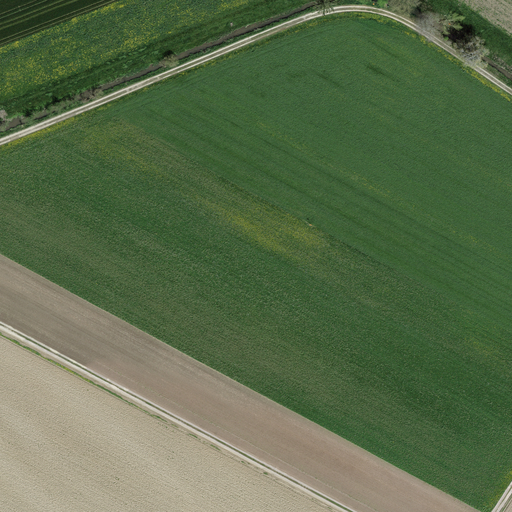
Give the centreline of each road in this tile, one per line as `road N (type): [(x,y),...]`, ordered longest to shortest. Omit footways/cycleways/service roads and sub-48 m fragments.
road 1 (track): [(511,95),(383,12),(329,11),(0,144)]
road 2 (track): [(0,327),(342,511)]
